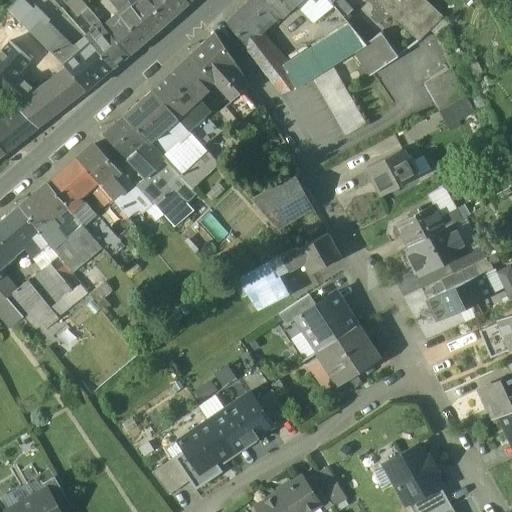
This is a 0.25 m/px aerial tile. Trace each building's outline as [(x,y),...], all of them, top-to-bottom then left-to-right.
[(17,0),(0,0),(0,2),(7,10),(17,0)] [(41,19),(20,0),(17,0),(7,10),(29,31),(41,19)] [(87,8),(79,0),(73,0),(66,6),(77,19),(81,16),(80,15),(87,8)] [(131,5),(127,0),(111,0),(117,8),(119,6),(123,11),(131,5)] [(138,0),(133,6),(155,33),(188,3),(184,0),(138,0)] [(248,0),(226,22),(245,49),(260,35),(257,32),(277,13),(280,17),(295,6),(302,14),(306,11),(310,16),(329,2),(327,0),(248,0)] [(345,0),(355,9),(363,0),(345,0)] [(373,0),(417,41),(441,18),(423,0),(373,0)] [(329,2),(310,16),(317,25),(320,23),(334,42),(337,40),(333,35),(347,24),(347,23),(343,19),(331,4),(329,2)] [(123,11),(104,27),(128,55),(155,33),(133,6),(132,6),(131,5),(123,11)] [(101,24),(87,8),(80,15),(81,16),(94,30),(101,24)] [(75,54),(41,19),(29,31),(63,65),(64,64),(75,54)] [(94,30),(85,37),(90,42),(113,68),(128,55),(104,27),(101,24),(94,30)] [(364,46),(347,24),(333,35),(337,40),(350,55),(354,53),(365,46),(364,46)] [(382,32),(364,46),(365,46),(354,53),(368,76),(398,56),(382,32)] [(214,33),(190,56),(206,75),(213,82),(234,63),(214,33)] [(270,50),(260,35),(245,49),(255,62),(270,50)] [(334,42),(310,58),(311,61),(299,69),(306,80),(350,55),(337,40),(334,42)] [(0,52),(0,90),(18,107),(37,92),(21,79),(26,74),(23,69),(31,60),(11,41),(0,52)] [(75,54),(64,64),(66,67),(86,90),(113,68),(90,42),(75,54)] [(286,64),(273,47),(270,50),(255,62),(281,95),(306,80),(299,69),(298,67),(288,63),(286,64)] [(190,56),(153,91),(173,113),(175,113),(189,129),(207,112),(192,94),(205,82),(201,79),(206,75),(190,56)] [(234,63),(213,82),(223,94),(231,102),(241,92),(248,85),(234,63)] [(37,92),(21,106),(40,126),(86,90),(66,67),(37,92)] [(362,123),(331,67),(309,80),(341,138),(362,123)] [(463,100),(448,72),(421,86),(436,114),(462,100),(463,100)] [(153,91),(124,117),(146,141),(150,145),(169,128),(170,127),(179,120),(173,113),(153,91)] [(241,92),(231,102),(219,112),(231,128),(255,109),(241,92)] [(37,128),(1,93),(0,94),(0,123),(17,144),(37,128)] [(223,94),(212,106),(214,109),(211,112),(215,116),(219,112),(231,102),(223,94)] [(462,100),(436,114),(444,129),(471,116),(462,100)] [(226,129),(215,116),(212,118),(207,112),(189,129),(205,147),(226,129)] [(146,141),(124,117),(104,135),(127,159),(146,141)] [(192,135),(179,120),(170,127),(169,128),(182,144),(192,135)] [(17,144),(0,123),(0,146),(5,153),(17,144)] [(182,144),(164,160),(164,161),(178,175),(180,176),(206,152),(192,135),(182,144)] [(146,141),(127,159),(145,178),(157,168),(164,161),(164,160),(150,145),(146,141)] [(118,170),(94,145),(77,159),(95,180),(100,186),(111,198),(128,218),(139,210),(141,214),(145,211),(152,205),(136,187),(127,194),(113,175),(118,170)] [(206,152),(180,176),(193,189),(219,164),(206,152)] [(400,152),(364,170),(380,202),(416,184),(400,152)] [(77,159),(49,184),(67,206),(71,211),(83,201),(78,196),(88,187),(95,180),(77,159)] [(505,159),(496,164),(501,172),(510,168),(505,159)] [(178,175),(164,161),(157,168),(169,183),(178,175)] [(157,168),(145,178),(136,187),(152,205),(153,205),(155,203),(159,206),(176,226),(193,212),(169,183),(157,168)] [(295,177),(252,202),(275,230),(310,209),(295,177)] [(100,186),(95,180),(88,187),(93,192),(100,186)] [(47,183),(20,205),(40,230),(50,243),(54,247),(66,237),(57,226),(61,223),(56,216),(67,206),(49,184),(47,183)] [(457,209),(444,185),(427,194),(433,206),(440,218),(451,212),(457,209)] [(93,192),(91,194),(103,206),(111,198),(100,186),(93,192)] [(94,213),(82,224),(98,243),(128,218),(111,198),(103,206),(94,213)] [(94,213),(83,201),(71,211),(82,224),(94,213)] [(20,205),(0,221),(0,236),(14,252),(24,244),(40,230),(20,205)] [(153,205),(152,205),(145,211),(154,222),(163,216),(153,205)] [(433,206),(397,225),(408,247),(453,223),(456,222),(451,212),(440,218),(433,206)] [(462,219),(457,209),(451,212),(456,222),(462,219)] [(453,223),(408,247),(404,249),(419,277),(448,262),(468,251),(467,250),(453,223)] [(98,243),(82,224),(66,237),(54,247),(60,255),(71,268),(95,250),(93,247),(98,243)] [(50,243),(40,230),(24,244),(37,259),(42,254),(40,251),(50,243)] [(328,233),(298,251),(302,264),(307,274),(340,256),(328,233)] [(0,236),(0,263),(14,252),(0,236)] [(468,251),(448,262),(454,274),(472,265),(486,258),(479,244),(467,250),(468,251)] [(297,248),(273,261),(280,277),(302,264),(298,251),(297,248)] [(60,255),(33,277),(55,304),(75,288),(68,279),(75,273),(71,268),(60,255)] [(273,261),(233,282),(242,298),(252,299),(259,315),(291,296),(280,277),(273,261)] [(486,273),(494,290),(504,286),(508,297),(511,295),(511,265),(511,262),(486,273)] [(454,274),(440,280),(445,291),(478,276),(472,265),(454,274)] [(0,274),(0,290),(5,296),(6,298),(15,291),(1,274),(0,274)] [(445,291),(427,300),(437,322),(491,296),(481,274),(478,276),(445,291)] [(33,277),(15,291),(6,298),(9,301),(22,317),(30,326),(35,320),(50,308),(55,304),(33,277)] [(104,282),(90,293),(98,302),(112,291),(104,282)] [(297,320),(318,351),(356,326),(335,295),(297,320)] [(9,301),(0,308),(0,314),(11,327),(22,317),(9,301)] [(50,308),(35,320),(42,329),(57,317),(50,308)] [(511,313),(499,319),(511,351),(511,350),(511,313)] [(356,326),(318,351),(339,384),(355,374),(377,359),(356,326)] [(339,384),(333,388),(341,399),(362,385),(355,374),(339,384)] [(511,375),(511,376),(482,389),(495,419),(501,415),(511,410),(511,375)] [(272,390),(255,401),(268,420),(285,409),(272,390)] [(250,392),(208,420),(230,454),(272,426),(268,420),(255,401),(250,392)] [(511,410),(501,415),(511,441),(511,410)] [(215,464),(230,454),(208,420),(177,440),(184,450),(200,474),(215,464)] [(384,465),(406,505),(409,503),(440,486),(443,484),(421,445),(384,465)] [(184,450),(174,457),(189,480),(195,489),(221,472),(215,464),(200,474),(184,450)] [(174,457),(154,471),(170,494),(189,480),(174,457)] [(319,481),(315,475),(304,482),(320,506),(319,506),(322,511),(324,511),(334,506),(331,502),(319,481)] [(319,481),(331,502),(342,495),(329,475),(319,481)] [(62,511),(72,507),(54,476),(42,483),(45,489),(46,488),(59,511),(62,511)] [(289,482),(278,490),(279,492),(260,505),(264,511),(310,511),(319,506),(320,506),(304,482),(301,477),(291,484),(289,482)] [(440,486),(409,503),(413,511),(442,511),(451,507),(440,486)] [(45,489),(7,510),(7,511),(59,511),(46,488),(45,489)]
